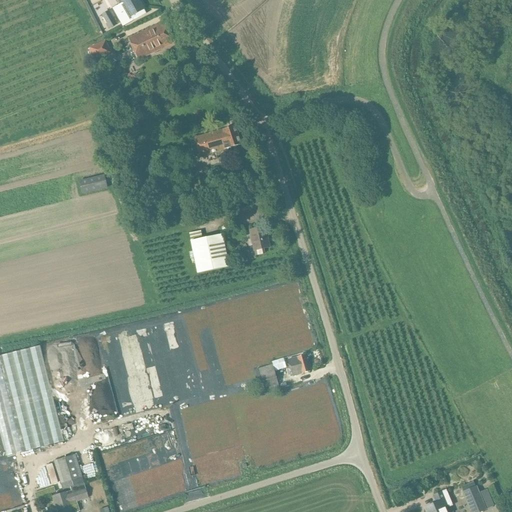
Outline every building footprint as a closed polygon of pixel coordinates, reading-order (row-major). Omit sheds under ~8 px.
[(127,10),(117,16),(123,27),(134,21),(146,14),(144,10),(145,9),(139,0),(121,0),(123,3),(127,10)] [(101,23),(106,32),(118,25),(110,11),(102,15),(105,21),(101,23)] [(129,39),(140,60),(174,44),(164,23),(129,39)] [(106,41),(90,49),(96,61),(112,53),(106,41)] [(195,139),(201,157),(225,150),(242,145),(236,126),(223,130),(223,131),(195,139)] [(105,175),(80,181),(83,195),(108,189),(105,175)] [(221,184),(219,176),(211,177),(213,186),(221,184)] [(186,197),(190,210),(225,199),(223,193),(212,196),(213,197),(209,198),(203,178),(194,181),(198,193),(186,197)] [(191,215),(194,224),(212,217),(208,208),(191,215)] [(255,251),(256,256),(265,254),(264,249),(270,248),(266,228),(250,231),(255,251)] [(191,241),(198,274),(230,267),(224,235),(191,241)] [(0,356),(0,428),(7,456),(63,442),(39,347),(0,356)] [(288,361),(293,377),(303,374),(310,372),(306,355),(298,358),(288,361)] [(256,370),(262,392),(279,387),(273,365),(256,370)] [(330,411),(324,385),(293,393),(296,403),(305,401),(307,408),(310,407),(312,415),(330,411)] [(244,395),(235,397),(244,425),(252,422),(244,395)] [(56,509),(57,511),(78,511),(79,511),(76,502),(88,498),(83,483),(84,483),(75,455),(53,462),(62,490),(70,488),(71,491),(66,493),(53,497),(55,504),(53,505),(55,509),(56,509)] [(39,467),(47,486),(58,481),(51,463),(39,467)] [(471,511),(484,511),(487,511),(486,509),(494,506),(487,489),(479,492),(477,487),(463,492),(471,511)] [(447,511),(446,509),(453,506),(447,491),(434,496),(437,503),(426,508),(427,511),(447,511)]
